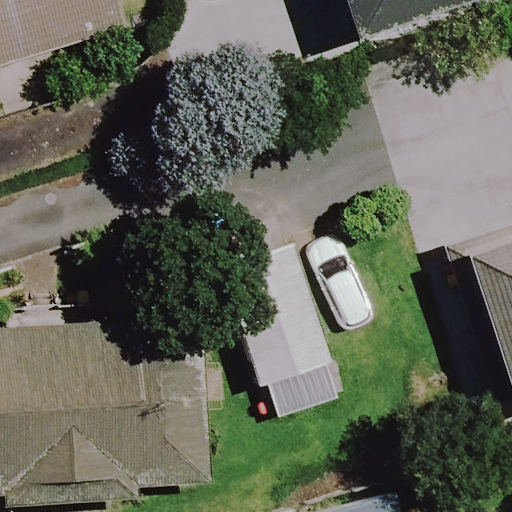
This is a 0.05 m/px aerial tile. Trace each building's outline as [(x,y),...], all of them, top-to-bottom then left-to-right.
[(87,0),(0,0),(0,67),(99,42),(87,0)] [(311,0),(326,44),(461,0),(311,0)] [(511,230),(435,253),(486,422),(511,413),(511,230)] [(316,376),(294,254),(216,268),(237,390),(316,376)] [(122,511),(122,493),(192,493),(191,323),(0,324),(0,511),(122,511)]
